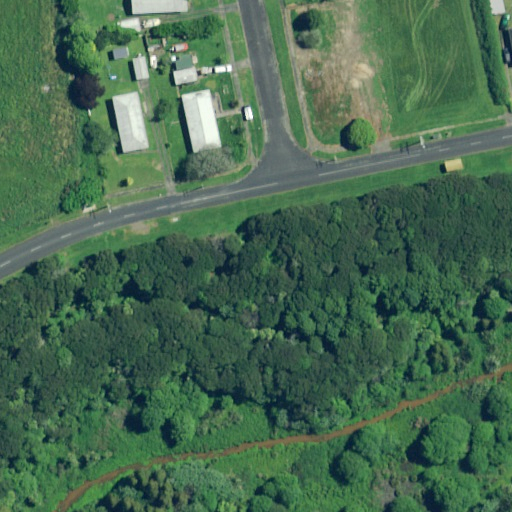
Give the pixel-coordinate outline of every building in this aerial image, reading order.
[(187,11),(186,0),(132,0),(133,14),(187,11)] [(140,32),(138,19),(118,23),(120,35),(140,32)] [(354,44),(350,24),(339,26),(344,47),(354,44)] [(188,30),(163,34),(167,53),(191,49),(188,30)] [(148,78),(144,57),(132,60),(137,81),(148,78)] [(195,68),(195,67),(193,68),(191,58),(176,61),(177,71),(174,72),(176,84),(197,81),(195,68)] [(357,115),(346,58),(319,64),(330,121),(357,115)] [(221,147),(208,90),(182,96),(194,152),(221,147)] [(148,148),(137,93),(113,98),(124,153),(148,148)] [(460,159),(444,163),(447,172),(462,169),(460,159)]
